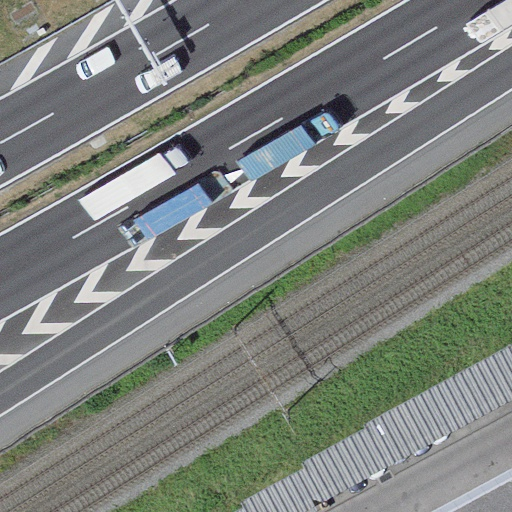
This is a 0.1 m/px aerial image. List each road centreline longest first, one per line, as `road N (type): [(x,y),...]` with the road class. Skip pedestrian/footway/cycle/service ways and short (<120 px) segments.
road 1 (motorway): [(0,395),(511,47)]
road 2 (motorway): [(0,280),(487,0)]
road 3 (motorway): [(248,0),(0,141)]
